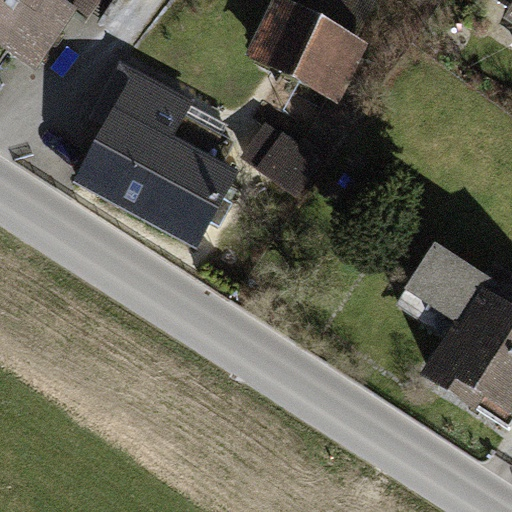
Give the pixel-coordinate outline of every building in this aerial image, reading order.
[(0,0),(0,41),(34,65),(73,9),(85,17),(96,0),(0,0)] [(293,0),(356,34),(374,0),(293,0)] [(334,100),(361,46),(281,6),(253,59),(334,100)] [(107,128),(77,183),(190,243),(228,172),(167,140),(187,104),(120,68),(92,120),(107,128)] [(265,130),(244,162),(294,196),(316,165),(265,130)] [(511,301),(434,252),(407,295),(458,328),(425,380),(472,410),(481,396),(511,415),(511,301)]
